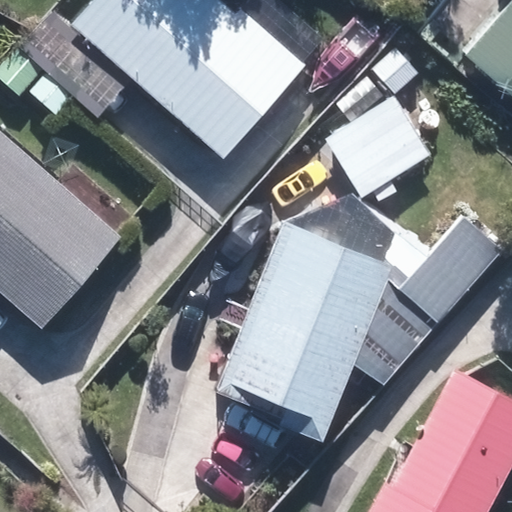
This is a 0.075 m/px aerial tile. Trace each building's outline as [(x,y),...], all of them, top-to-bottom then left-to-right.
[(203,0),(80,0),(52,32),(211,172),(320,49),(264,0),(240,0),(224,18),(203,0)] [(511,6),(469,58),(511,93),(511,6)] [(326,141),(365,199),(432,155),(412,125),(436,109),(418,82),(326,141)] [(0,278),(51,323),(128,234),(0,124),(0,278)] [(282,430),(324,446),(393,269),(286,226),(220,397),(286,423),(282,430)] [(366,355),(389,374),(410,352),(386,331),(366,355)] [(487,511),(511,464),(511,400),(456,373),(414,456),(403,451),(372,511),(487,511)]
